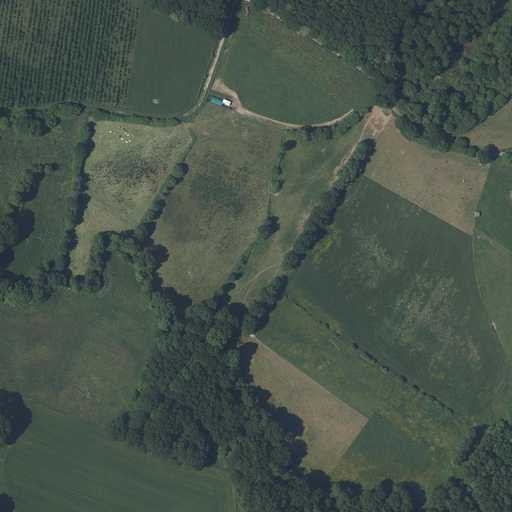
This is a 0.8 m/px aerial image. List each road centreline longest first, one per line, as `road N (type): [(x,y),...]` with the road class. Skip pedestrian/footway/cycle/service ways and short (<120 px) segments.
road 1 (track): [(245,0),(357,67),(382,105),(412,129),(474,150),(511,151)]
road 2 (track): [(0,111),(183,115),(199,103),(237,0)]
